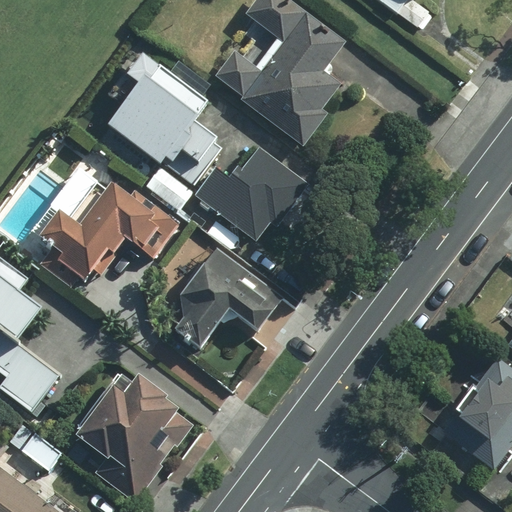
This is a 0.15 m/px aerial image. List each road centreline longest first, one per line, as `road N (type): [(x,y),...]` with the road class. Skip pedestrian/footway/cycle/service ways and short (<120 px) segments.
road 1 (secondary): [(511,148),(294,438)]
road 2 (residential): [(294,438),(392,511)]
